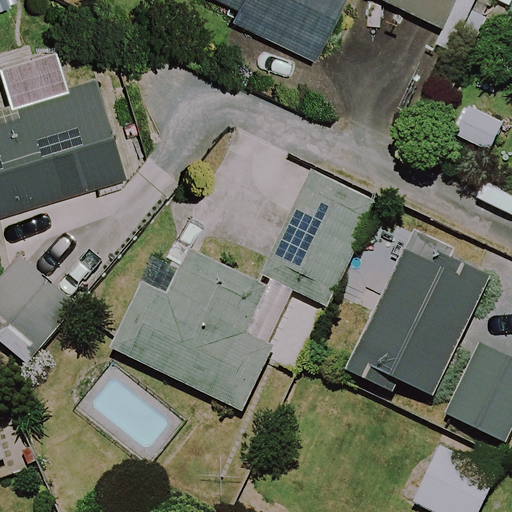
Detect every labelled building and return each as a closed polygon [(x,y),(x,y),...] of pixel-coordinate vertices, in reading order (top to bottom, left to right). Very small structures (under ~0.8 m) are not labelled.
[(340,0),(210,0),(231,11),(227,20),(310,62),(340,0)] [(466,0),(367,0),(449,38),(466,0)] [(511,8),(511,0),(478,0),(478,2),(508,16),(511,8)] [(0,215),(92,189),(51,46),(0,60),(0,104),(2,113),(0,113),(0,215)] [(502,128),(467,109),(451,139),(486,157),(502,128)] [(376,205),(313,175),(262,281),(325,312),(376,205)] [(0,345),(26,367),(73,311),(45,289),(75,253),(46,229),(0,284),(0,345)] [(291,301),(186,252),(166,296),(142,285),(110,353),(239,413),(291,301)] [(482,291),(403,255),(349,374),(381,388),(385,380),(432,402),(482,291)] [(511,429),(511,353),(509,360),(476,344),(442,417),(504,447),(511,429)] [(479,511),(495,483),(439,453),(411,505),(424,511),(479,511)]
